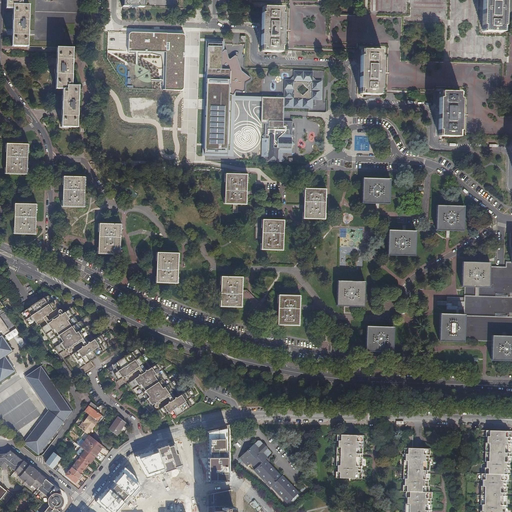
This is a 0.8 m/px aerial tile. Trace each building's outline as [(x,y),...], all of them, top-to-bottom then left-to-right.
[(22,6),(21,0),(5,0),(5,9),(12,9),(13,5),(22,6)] [(21,0),(22,6),(29,6),(28,47),(56,48),(72,48),(76,48),(81,48),(82,48),(83,0),(21,0)] [(142,9),(183,10),(183,0),(142,0),(142,8),(142,9)] [(247,0),(248,8),(262,9),(283,9),(283,31),(282,47),(286,48),(287,48),(357,50),(361,50),(382,50),(381,73),(380,93),(386,94),(435,95),(435,91),(440,92),(461,92),(460,114),(459,136),(511,137),(511,32),(505,32),(503,32),(482,32),(483,9),(483,0),(247,0)] [(482,32),(503,32),(504,10),(504,0),(483,0),(483,9),(482,32)] [(13,5),(12,9),(11,46),(28,47),(29,6),(22,6),(13,5)] [(283,9),(262,9),(262,30),(261,52),(282,52),(282,47),(283,31),(283,9)] [(185,92),(185,35),(179,33),(164,33),(164,27),(135,27),(130,41),(130,46),(137,46),(136,50),(145,53),(143,53),(149,55),(151,55),(153,51),(167,51),(167,61),(170,62),(170,74),(173,75),(175,70),(175,90),(176,90),(176,92),(185,92)] [(95,49),(104,49),(104,34),(96,33),(95,49)] [(67,86),(71,86),(72,48),(56,48),(55,89),(62,89),(67,89),(67,86)] [(382,50),(361,50),(360,72),(359,95),(380,95),(380,93),(381,73),(382,50)] [(268,100),(248,99),(247,122),(265,123),(265,134),(264,134),(263,136),(264,138),(264,143),(267,146),(268,146),(268,148),(267,148),(264,151),(263,156),(263,157),(261,158),(263,160),(263,161),(282,162),(282,161),(284,159),(282,157),(282,153),(292,153),(292,147),(292,146),(295,144),(292,141),(292,140),(292,121),(281,121),(281,119),(274,118),(275,107),(311,108),(312,99),(321,100),(321,81),(317,81),(313,77),(313,72),(294,71),(294,76),(290,80),(285,80),(284,98),(275,98),(275,103),(268,102),(268,100)] [(67,89),(62,89),(61,127),(76,127),(77,86),(71,86),(67,86),(67,89)] [(461,92),(440,92),(440,95),(440,114),(439,136),(459,137),(459,136),(460,114),(461,92)] [(164,169),(176,170),(177,142),(165,141),(164,169)] [(6,144),(5,174),(26,174),(27,145),(6,144)] [(225,204),(232,204),(238,204),(246,204),(246,193),(247,174),(226,174),(225,204)] [(63,177),(62,207),(83,208),(85,178),(63,177)] [(375,204),(389,205),(390,180),(363,179),(362,203),(375,204)] [(325,219),(325,189),(316,189),(304,189),(303,219),(325,219)] [(15,204),(13,234),(34,235),(35,205),(15,204)] [(448,231),(463,231),(464,207),(437,206),(436,231),(448,231)] [(283,250),(284,221),(270,220),(262,220),(262,250),(283,250)] [(120,224),(99,224),(98,254),(119,255),(120,224)] [(415,256),(416,231),(407,231),(388,230),(388,255),(415,256)] [(156,282),(177,283),(178,254),(157,253),(156,272),(156,282)] [(462,262),(461,287),(465,287),(475,287),(489,288),(490,267),(490,263),(462,262)] [(242,295),(242,277),(221,277),(220,307),(242,307),(242,295)] [(350,305),(362,306),(362,283),(340,283),(339,305),(350,305)] [(71,355),(83,373),(84,373),(85,373),(93,367),(94,367),(94,366),(94,365),(91,361),(109,348),(105,342),(109,339),(104,333),(89,343),(85,337),(92,332),(88,325),(84,327),(80,321),(74,325),(70,319),(77,314),(72,307),(62,314),(61,313),(62,312),(62,311),(62,310),(61,309),(60,309),(59,310),(58,308),(60,306),(56,299),(52,301),(48,295),(21,313),(29,326),(36,322),(38,325),(40,325),(59,354),(60,353),(60,354),(62,356),(62,357),(63,357),(67,354),(67,353),(67,352),(68,352),(69,352),(70,352),(71,352),(72,354),(71,355)] [(299,326),(300,296),(279,295),(278,315),(278,325),(299,326)] [(0,381),(15,371),(5,356),(12,351),(2,336),(10,331),(0,316),(0,315),(7,311),(0,301),(0,381)] [(439,341),(464,342),(465,314),(457,314),(440,313),(439,341)] [(368,328),(367,350),(379,351),(392,351),(392,329),(368,328)] [(511,336),(506,336),(493,336),(493,342),(492,361),(511,361),(511,336)] [(192,397),(195,395),(191,388),(176,398),(171,392),(178,387),(174,380),(171,382),(162,370),(166,368),(161,361),(146,371),(142,365),(149,360),(145,353),(141,355),(137,349),(107,369),(116,382),(117,381),(118,381),(117,382),(119,385),(120,385),(124,383),(124,382),(124,381),(125,380),(126,380),(127,381),(127,380),(128,380),(129,382),(128,383),(145,409),(147,408),(149,411),(150,411),(150,412),(153,410),(154,409),(153,408),(155,407),(156,408),(157,407),(159,409),(160,409),(165,415),(168,413),(172,419),(196,403),(192,397)] [(49,410),(23,443),(38,454),(72,411),(41,366),(26,376),(49,410)] [(84,386),(82,387),(76,392),(82,400),(85,398),(87,402),(91,400),(88,396),(89,395),(84,386)] [(84,411),(89,415),(97,421),(99,419),(100,420),(103,417),(93,409),(96,406),(91,402),(84,411)] [(75,424),(89,435),(98,424),(96,423),(97,421),(89,415),(84,422),(80,419),(84,415),(82,414),(75,424)] [(112,424),(120,430),(126,422),(118,416),(112,424)] [(112,424),(109,429),(116,435),(120,430),(112,424)] [(230,425),(207,432),(207,483),(230,481),(230,425)] [(483,474),(481,511),(506,511),(507,511),(505,511),(506,505),(507,505),(507,487),(506,486),(506,480),(508,480),(508,475),(511,475),(511,469),(510,469),(510,462),(511,462),(511,444),(511,438),(511,437),(511,431),(500,431),(487,431),(486,474),(483,474)] [(338,434),(337,477),(348,478),(362,478),(362,472),(361,472),(361,466),(362,466),(363,447),(362,447),(362,441),(363,441),(363,435),(338,434)] [(271,487),(287,503),(298,493),(282,475),(281,476),(268,463),(265,460),(267,458),(268,457),(271,454),(270,452),(267,448),(268,448),(264,443),(263,444),(260,441),(258,441),(255,443),(239,458),(249,468),(252,465),(255,468),(254,470),(270,487),(271,487)] [(168,445),(135,456),(146,478),(182,466),(178,453),(176,454),(173,446),(168,447),(168,445)] [(412,448),(405,448),(404,491),(407,491),(406,511),(431,511),(431,504),(431,498),(432,498),(432,492),(429,492),(429,486),(428,485),(428,479),(429,479),(430,461),(429,461),(429,454),(430,454),(430,448),(412,448)] [(90,463),(94,457),(85,450),(81,456),(90,463)] [(58,511),(59,511),(58,511),(58,510),(56,509),(59,508),(60,507),(61,506),(62,504),(63,502),(63,499),(62,497),(61,494),(60,493),(58,493),(56,492),(54,492),(56,490),(56,489),(56,488),(56,487),(55,487),(54,487),(53,487),(49,484),(51,482),(40,473),(38,475),(34,472),(35,471),(34,470),(34,469),(33,469),(31,469),(31,470),(27,466),(29,465),(17,455),(16,457),(13,455),(13,454),(13,453),(13,452),(12,452),(11,451),(10,452),(8,451),(6,453),(7,461),(11,464),(9,465),(21,475),(20,476),(31,485),(32,484),(48,497),(48,498),(48,504),(49,505),(43,511),(58,511)] [(72,457),(77,461),(81,456),(76,453),(72,457)] [(85,470),(90,464),(90,463),(81,456),(77,461),(72,466),(80,473),(83,469),(85,470)] [(58,463),(53,469),(62,476),(67,470),(58,463)] [(75,482),(81,474),(80,473),(72,466),(66,474),(75,482)] [(134,475),(124,468),(96,501),(108,511),(117,511),(140,487),(134,475)] [(31,485),(20,476),(19,477),(30,486),(31,485)] [(231,489),(208,494),(208,506),(231,506),(231,489)]
